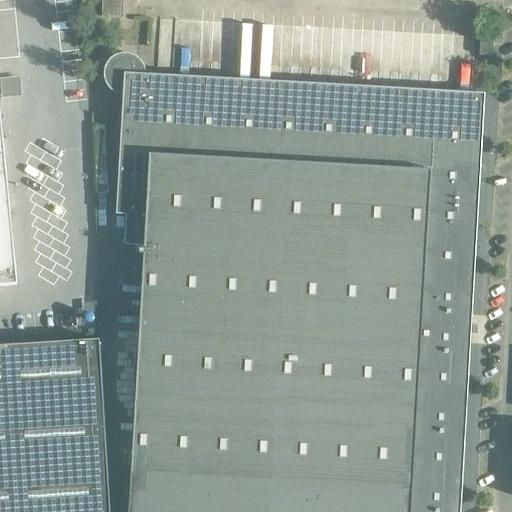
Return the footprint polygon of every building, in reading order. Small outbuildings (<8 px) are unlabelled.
[(102,0),(102,15),(122,16),(122,0),(102,0)] [(481,35),(479,55),(487,56),(492,56),(494,35),(488,35),(481,35)] [(124,246),(143,247),(127,511),(460,511),(485,94),(472,94),(465,93),(448,92),(424,91),(406,90),(385,89),(365,88),(345,87),(325,85),(306,84),(285,83),(265,82),(245,81),(225,80),(205,79),(184,77),(146,75),(146,74),(146,72),(145,70),(145,68),(144,66),(143,64),(142,63),(141,61),(139,60),(138,58),(136,57),(134,56),(132,55),(130,54),(128,54),(125,54),(124,54),(122,54),(118,54),(117,55),(114,56),(111,58),(109,60),(109,61),(108,62),(106,64),(105,66),(104,69),(104,70),(103,73),(103,75),(103,77),(104,78),(104,80),(104,81),(105,83),(106,84),(107,86),(108,88),(109,89),(110,90),(112,92),(115,94),(117,95),(119,96),(122,96),(123,96),(116,215),(126,216),(124,246)] [(0,287),(18,286),(17,282),(16,271),(14,250),(13,238),(11,223),(10,211),(9,200),(8,189),(5,156),(4,145),(3,133),(1,116),(0,106),(0,287)] [(110,511),(100,340),(0,346),(0,511),(110,511)]
